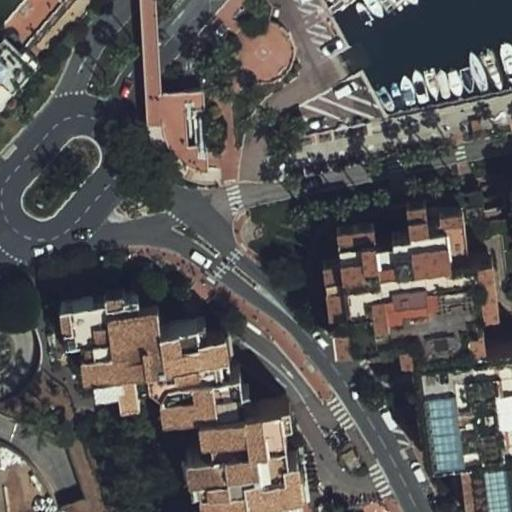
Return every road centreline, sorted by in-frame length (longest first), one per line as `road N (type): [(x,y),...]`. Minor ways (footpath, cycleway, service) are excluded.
road 1 (residential): [(184,212),(511,142)]
road 2 (residential): [(306,329),(359,400),(420,511)]
road 3 (residential): [(125,228),(199,252),(306,329)]
road 4 (residential): [(306,329),(274,284),(184,212)]
road 5 (secondary): [(120,138),(142,71),(206,0)]
road 6 (secondary): [(129,0),(99,36),(53,128)]
